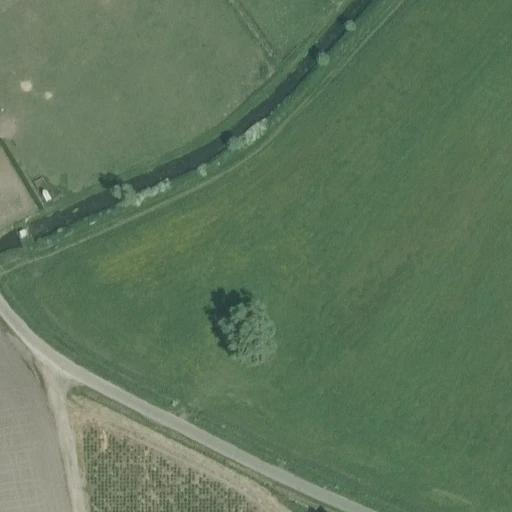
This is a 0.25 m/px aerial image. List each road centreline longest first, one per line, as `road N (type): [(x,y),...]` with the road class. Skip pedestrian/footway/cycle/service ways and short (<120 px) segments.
road 1 (unclassified): [(360,511),(52,361),(0,302)]
road 2 (track): [(82,511),(52,361)]
